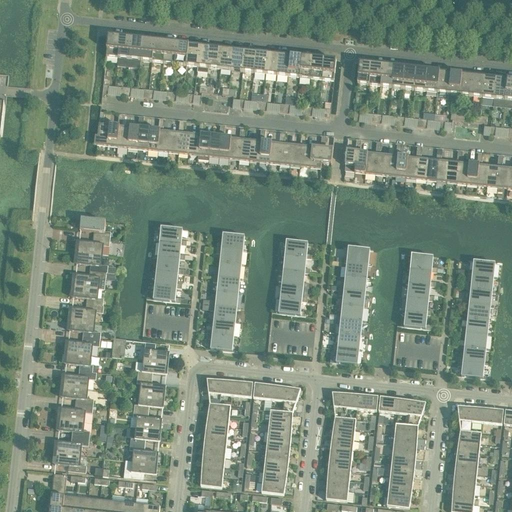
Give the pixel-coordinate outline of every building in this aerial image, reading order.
[(106,59),(118,60),(120,40),(109,38),(106,59)] [(118,60),(129,61),(132,41),(120,40),(118,60)] [(129,61),(141,62),(143,42),(132,41),(129,61)] [(141,62),(152,64),(154,43),(143,42),(141,62)] [(152,64),(163,65),(166,45),(154,43),(152,64)] [(163,65),(175,66),(177,46),(166,45),(163,65)] [(175,66),(186,67),(188,47),(177,46),(175,66)] [(186,67),(197,69),(200,48),(188,47),(186,67)] [(197,69),(209,70),(211,49),(200,48),(197,69)] [(209,70),(220,71),(222,51),(211,49),(209,70)] [(220,71),(231,72),(234,52),(222,51),(220,71)] [(231,72),(243,73),(245,53),(234,52),(231,72)] [(243,73),(254,75),(256,54),(245,53),(243,73)] [(254,75),(265,76),(268,56),(256,54),(254,75)] [(265,76),(277,77),(279,57),(268,56),(265,76)] [(277,77),(288,78),(290,58),(279,57),(277,77)] [(288,78),(299,80),(302,59),(290,58),(288,78)] [(299,80),(311,81),(313,60),(302,59),(299,80)] [(311,81),(322,82),(324,62),(313,60),(311,81)] [(324,62),(322,82),(334,83),(336,63),(324,62)] [(357,86),(369,87),(371,67),(360,66),(357,86)] [(369,87),(380,88),(383,68),(371,67),(369,87)] [(380,88),(392,90),(394,69),(383,68),(380,88)] [(392,90),(403,91),(405,70),(394,69),(392,90)] [(403,91),(414,92),(417,72),(405,70),(403,91)] [(414,92),(426,93),(428,73),(417,72),(414,92)] [(426,93),(437,94),(439,74),(428,73),(426,93)] [(437,94),(448,96),(451,75),(439,74),(437,94)] [(448,96),(460,97),(462,77),(451,75),(448,96)] [(460,97),(471,98),(473,78),(462,77),(460,97)] [(471,98),(482,99),(485,79),(473,78),(471,98)] [(482,99),(494,101),(496,80),(485,79),(482,99)] [(494,101),(505,102),(507,81),(496,80),(494,101)] [(97,147),(107,148),(110,127),(99,126),(98,138),(95,138),(95,139),(94,147),(97,147)] [(107,148),(118,149),(120,128),(117,128),(110,127),(107,148)] [(118,149),(128,151),(130,129),(122,128),(120,128),(118,149)] [(128,151),(138,152),(140,130),(138,130),(130,129),(128,151)] [(138,152),(148,153),(150,131),(143,131),(140,130),(138,152)] [(148,153),(158,154),(160,133),(158,132),(150,131),(148,153)] [(158,154),(168,155),(171,134),(163,133),(160,133),(158,154)] [(168,155),(178,156),(181,135),(178,135),(171,134),(168,155)] [(178,156),(189,157),(191,136),(183,135),(181,135),(178,156)] [(198,162),(201,137),(199,137),(191,136),(189,157),(198,158),(198,162)] [(198,162),(208,163),(211,138),(203,137),(201,137),(198,162)] [(211,138),(208,163),(209,163),(209,159),(219,160),(221,139),(219,139),(211,138)] [(219,160),(229,161),(231,140),(224,139),(221,139),(219,160)] [(229,161),(239,163),(241,141),(239,141),(231,140),(229,161)] [(239,163),(249,164),(252,142),(244,142),(241,141),(239,163)] [(249,164),(260,165),(262,144),(259,143),(252,142),(249,164)] [(260,165),(270,166),(272,145),(264,144),(262,144),(260,165)] [(270,166),(280,167),(282,146),(280,145),(272,145),(270,166)] [(280,167),(290,168),(292,147),(284,146),(282,146),(280,167)] [(290,168),(300,169),(302,148),(300,148),(292,147),(290,168)] [(300,169),(310,170),(313,149),(305,148),(302,148),(300,169)] [(313,149),(310,170),(320,171),(321,171),(321,164),(323,150),(320,150),(313,149)] [(325,150),(323,150),(321,164),(331,165),(331,167),(332,167),(333,151),(325,150)] [(345,174),(355,175),(357,154),(355,154),(347,153),(345,174)] [(355,175),(365,176),(367,155),(360,154),(357,154),(355,175)] [(365,176),(375,177),(378,156),(375,156),(367,155),(365,176)] [(375,177),(386,178),(388,157),(380,156),(378,156),(375,177)] [(386,178),(396,179),(398,158),(396,158),(388,157),(386,178)] [(396,179),(406,181),(408,159),(400,158),(398,158),(396,179)] [(406,181),(416,182),(418,160),(416,160),(408,159),(406,181)] [(416,182),(426,183),(428,161),(421,161),(418,160),(416,182)] [(426,183),(436,184),(438,163),(436,162),(428,161),(426,183)] [(436,184),(446,185),(449,164),(441,163),(438,163),(436,184)] [(446,185),(457,186),(459,165),(456,164),(449,164),(446,185)] [(457,186),(467,187),(469,166),(461,165),(459,165),(457,186)] [(467,187),(477,188),(479,167),(477,167),(469,166),(467,187)] [(477,188),(487,189),(489,168),(481,167),(479,167),(477,188)] [(487,189),(497,190),(499,169),(497,169),(489,168),(487,189)] [(497,190),(507,191),(509,170),(502,169),(499,169),(497,190)] [(94,234),(93,240),(111,242),(112,235),(106,234),(107,224),(82,221),(80,233),(94,234)] [(156,244),(160,245),(180,247),(186,248),(186,247),(187,243),(181,242),(182,232),(162,230),(161,243),(157,243),(156,244)] [(217,246),(216,251),(242,253),(242,254),(246,254),(246,252),(242,252),(244,239),(224,237),(223,247),(217,246)] [(79,244),(78,255),(103,258),(109,258),(111,242),(93,240),(93,245),(79,244)] [(282,258),(286,258),(306,260),(306,261),(311,261),(312,261),(312,256),(306,256),(307,246),(287,243),(286,256),(282,256),(282,258)] [(155,259),(159,259),(179,261),(185,262),(185,257),(179,256),(180,247),(160,245),(159,257),(155,257),(155,259)] [(342,259),(342,264),(368,267),(372,268),(372,266),(368,265),(369,252),(349,250),(348,260),(342,259)] [(222,256),(221,266),(241,268),(245,268),(245,266),(241,266),(242,254),(242,253),(216,251),(216,255),(222,256)] [(90,267),(90,273),(108,275),(109,268),(102,267),(103,258),(78,255),(77,266),(90,267)] [(407,270),(411,271),(431,273),(431,274),(437,275),(437,274),(437,270),(431,269),(432,259),(412,257),(411,269),(407,268),(407,270)] [(280,272),(284,273),(284,272),(304,275),(310,276),(310,275),(310,271),(305,270),(306,261),(306,260),(286,258),(284,271),(280,270),(280,272)] [(153,273),(157,274),(157,273),(177,275),(177,276),(183,276),(184,271),(178,271),(179,261),(159,259),(158,272),(153,271),(153,273)] [(468,273),(467,278),(493,280),(493,281),(497,281),(497,279),(493,279),(494,266),(474,263),(473,274),(468,273)] [(347,269),(346,279),(366,281),(366,282),(370,282),(370,280),(366,280),(368,267),(342,264),(341,269),(347,269)] [(214,275),(213,279),(239,282),(243,283),(243,281),(239,280),(241,268),(221,266),(220,275),(214,275)] [(405,285),(409,285),(429,287),(429,288),(435,289),(436,284),(430,283),(431,274),(431,273),(411,271),(409,283),(405,283),(405,285)] [(279,287),(283,287),(303,289),(308,290),(308,289),(309,285),(303,284),(304,275),(284,272),(284,273),(283,285),(279,285),(279,287)] [(76,277),(74,288),(100,291),(101,282),(107,282),(107,281),(107,276),(107,275),(108,275),(90,273),(89,279),(76,277)] [(152,287),(156,288),(156,287),(176,290),(182,291),(182,290),(182,286),(176,285),(177,276),(177,275),(157,273),(157,274),(156,286),(152,285),(152,287)] [(472,283),(471,292),(491,295),(495,295),(495,293),(491,293),(493,281),(493,280),(467,278),(467,282),(472,283)] [(219,284),(218,294),(238,296),(238,297),(242,297),(242,295),(238,295),(239,282),(213,279),(213,284),(219,284)] [(339,292),(339,293),(364,296),(368,296),(369,294),(365,294),(366,282),(366,281),(346,279),(345,289),(339,288),(339,289),(339,292)] [(404,300),(408,300),(428,302),(428,303),(434,303),(434,298),(428,298),(429,288),(429,287),(409,285),(408,298),(404,298),(404,300)] [(156,287),(156,288),(154,300),(150,300),(150,302),(180,305),(181,300),(175,299),(176,290),(156,287)] [(277,301),(281,301),(301,303),(301,304),(307,304),(307,299),(302,299),(303,289),(283,287),(281,300),(277,299),(277,301)] [(87,301),(86,306),(105,308),(104,308),(104,301),(98,301),(100,291),(74,288),(73,299),(87,301)] [(464,302),(464,306),(490,309),(494,310),(494,308),(490,307),(491,295),(471,292),(470,302),(464,302)] [(344,298),(343,308),(363,310),(367,311),(367,309),(363,308),(364,296),(339,293),(338,297),(344,298)] [(211,303),(210,308),(236,311),(240,311),(240,309),(236,309),(238,297),(238,296),(218,294),(217,304),(211,303)] [(402,314),(406,315),(406,314),(426,316),(426,317),(432,318),(432,317),(433,313),(427,312),(428,303),(428,302),(408,300),(407,313),(402,312),(402,314)] [(281,301),(280,314),(276,313),(275,315),(305,319),(306,314),(300,313),(301,304),(301,303),(281,301)] [(72,311),(71,322),(96,324),(97,315),(104,316),(105,308),(86,306),(86,312),(72,311)] [(469,311),(468,321),(488,323),(488,324),(492,324),(492,322),(488,322),(490,309),(464,306),(463,311),(469,311)] [(216,313),(215,323),(235,325),(234,325),(239,326),(239,324),(235,323),(236,311),(210,308),(210,312),(216,313)] [(336,317),(336,321),(361,324),(365,325),(366,323),(362,323),(363,310),(343,308),(342,317),(336,317)] [(406,314),(406,315),(405,327),(401,327),(401,329),(431,332),(431,327),(425,326),(426,317),(426,316),(406,314)] [(341,327),(340,336),(360,338),(360,339),(364,339),(364,337),(360,337),(361,324),(336,321),(335,325),(335,326),(341,327)] [(461,330),(461,335),(487,338),(491,338),(491,336),(487,336),(488,324),(488,323),(468,321),(467,331),(461,330)] [(83,334),(83,340),(101,342),(102,335),(95,334),(96,324),(71,322),(70,333),(83,334)] [(208,332),(207,336),(233,339),(233,340),(237,340),(237,338),(233,338),(234,325),(235,325),(215,323),(214,333),(208,332)] [(466,340),(465,350),(485,352),(489,353),(489,351),(485,350),(487,338),(461,335),(460,339),(466,340)] [(233,339),(207,336),(207,341),(213,342),(212,352),(218,353),(236,354),(236,352),(232,352),(233,340),(233,339)] [(333,345),(333,350),(358,353),(362,354),(363,352),(358,351),(360,339),(360,338),(340,336),(339,346),(333,345)] [(68,344),(67,355),(92,358),(93,348),(100,349),(101,342),(83,340),(82,345),(68,344)] [(117,360),(124,361),(124,359),(122,359),(124,342),(114,341),(114,343),(113,354),(112,360),(117,360)] [(145,345),(144,363),(168,366),(169,355),(156,353),(157,346),(145,345)] [(358,353),(333,350),(332,355),(338,355),(337,365),(361,368),(361,366),(357,366),(358,353)] [(458,359),(458,364),(484,366),(484,367),(488,367),(488,365),(484,365),(485,352),(465,350),(464,360),(458,359)] [(80,368),(79,373),(97,375),(93,375),(94,368),(91,367),(92,358),(67,355),(66,366),(80,368)] [(138,374),(138,380),(152,381),(153,376),(166,377),(168,366),(144,363),(143,374),(138,374)] [(484,366),(458,364),(457,368),(463,369),(462,379),(486,381),(486,379),(482,379),(484,367),(484,366)] [(65,377),(64,389),(88,391),(89,382),(96,382),(97,375),(79,373),(78,379),(65,377)] [(141,386),(140,397),(164,399),(165,388),(152,387),(152,381),(138,380),(137,386),(141,386)] [(218,383),(214,383),(207,383),(210,407),(220,408),(221,397),(222,384),(218,384),(218,383)] [(233,385),(222,384),(221,397),(232,398),(233,385)] [(233,385),(232,398),(251,400),(252,400),(252,394),(252,387),(233,385)] [(254,401),(272,402),(273,390),(255,388),(255,395),(254,395),(253,401),(254,401)] [(76,401),(76,407),(93,409),(94,401),(87,401),(88,391),(64,389),(62,400),(76,401)] [(273,390),(272,402),(284,404),(285,391),(273,390)] [(294,391),(290,391),(285,391),(284,404),(282,415),(293,416),(293,415),(300,392),(294,391)] [(343,396),(339,396),(333,396),(335,420),(345,421),(346,410),(347,398),(343,397),(343,396)] [(135,407),(135,413),(148,415),(149,409),(163,410),(164,399),(140,397),(139,407),(135,407)] [(358,399),(347,398),(346,410),(357,412),(358,399)] [(358,399),(357,412),(376,414),(377,414),(377,408),(378,401),(358,399)] [(379,414),(397,416),(399,403),(381,401),(380,408),(379,408),(379,414)] [(265,402),(264,412),(271,413),(272,403),(265,402)] [(399,403),(397,416),(409,417),(411,404),(399,403)] [(419,405),(415,404),(415,405),(411,404),(409,417),(408,428),(418,429),(426,406),(419,405)] [(61,411),(60,422),(85,425),(86,415),(92,416),(93,409),(76,407),(75,412),(61,411)] [(209,413),(208,417),(229,419),(230,409),(220,408),(210,407),(209,413)] [(502,427),(503,421),(502,421),(503,414),(484,412),(473,411),(468,411),(468,410),(464,410),(458,410),(461,434),(460,434),(464,434),(470,435),(471,424),(482,425),(501,427),(502,427)] [(138,420),(137,430),(160,433),(162,422),(148,420),(148,415),(135,413),(134,420),(138,420)] [(271,414),(265,413),(264,423),(270,424),(291,426),(293,416),(282,415),(271,413),(271,414)] [(207,421),(207,427),(228,430),(229,419),(208,417),(207,421)] [(334,426),(333,431),(355,433),(356,423),(345,421),(335,420),(334,426)] [(73,435),(72,440),(90,442),(90,435),(83,434),(85,425),(60,422),(59,433),(73,435)] [(270,424),(269,434),(292,436),(292,431),(292,426),(291,426),(270,424)] [(93,430),(92,435),(100,435),(100,441),(107,441),(108,426),(101,426),(101,430),(93,430)] [(206,432),(205,437),(227,440),(228,430),(207,427),(206,432)] [(396,427),(395,437),(418,440),(418,435),(418,429),(408,428),(396,427)] [(132,441),(132,447),(145,448),(146,442),(159,444),(160,433),(137,430),(136,441),(132,441)] [(333,435),(332,441),(354,443),(355,433),(333,431),(333,435)] [(269,434),(267,444),(291,447),(291,441),(292,436),(269,434)] [(459,440),(458,444),(480,447),(481,436),(470,435),(464,434),(460,434),(459,440)] [(205,437),(204,448),(226,450),(227,440),(205,437)] [(395,437),(394,447),(417,450),(417,444),(418,440),(395,437)] [(58,444),(56,455),(81,458),(82,448),(89,449),(90,442),(72,440),(71,446),(58,444)] [(331,445),(330,451),(352,453),(354,443),(332,441),(331,445)] [(267,444),(266,454),(290,457),(290,451),(291,447),(267,444)] [(458,448),(457,454),(479,457),(480,447),(458,444),(458,448)] [(135,453),(134,464),(157,466),(158,455),(144,454),(145,448),(132,447),(131,453),(135,453)] [(394,447),(393,458),(416,460),(417,450),(394,447)] [(204,448),(203,458),(225,460),(226,450),(204,448)] [(330,451),(329,461),(351,463),(352,453),(330,451)] [(266,454),(265,464),(289,467),(290,457),(266,454)] [(457,454),(456,464),(478,467),(479,457),(457,454)] [(81,458),(56,455),(55,466),(69,468),(68,474),(86,476),(87,468),(80,467),(81,458)] [(203,458),(202,468),(224,470),(225,460),(203,458)] [(393,458),(392,468),(415,470),(416,460),(393,458)] [(329,461),(328,471),(350,474),(351,463),(329,461)] [(157,466),(134,464),(133,475),(129,475),(128,480),(141,482),(142,476),(156,477),(157,466)] [(265,464),(264,475),(287,477),(289,467),(265,464)] [(456,464),(455,475),(477,477),(478,467),(456,464)] [(202,472),(201,478),(223,480),(224,470),(202,468),(202,472)] [(392,468),(391,478),(414,480),(414,476),(415,470),(392,468)] [(103,471),(95,470),(95,477),(103,478),(103,471)] [(328,471),(327,481),(349,484),(350,474),(328,471)] [(264,475),(263,485),(286,487),(287,481),(287,477),(264,475)] [(455,475),(453,485),(464,486),(476,487),(477,477),(455,475)] [(50,511),(62,511),(64,498),(65,498),(67,477),(54,476),(50,511)] [(223,480),(201,478),(201,482),(201,489),(222,491),(223,480)] [(391,478),(390,488),(412,491),(413,485),(414,480),(391,478)] [(327,486),(327,492),(348,494),(349,484),(327,481),(327,486)] [(286,487),(263,485),(262,495),(284,498),(285,491),(286,487)] [(476,487),(464,486),(453,485),(453,495),(474,497),(476,487)] [(390,488),(388,498),(411,501),(412,495),(412,491),(390,488)] [(348,494),(327,492),(326,496),(326,502),(347,505),(348,494)] [(452,499),(452,505),(473,507),(474,497),(453,495),(452,499)] [(62,511),(74,511),(76,499),(65,498),(64,498),(62,511)] [(411,501),(388,498),(387,509),(409,511),(410,505),(411,501)] [(74,511),(86,511),(88,501),(76,499),(74,511)] [(86,511),(98,511),(100,502),(88,501),(86,511)] [(98,511),(110,511),(112,503),(100,502),(98,511)] [(110,511),(122,511),(124,505),(112,503),(110,511)]
